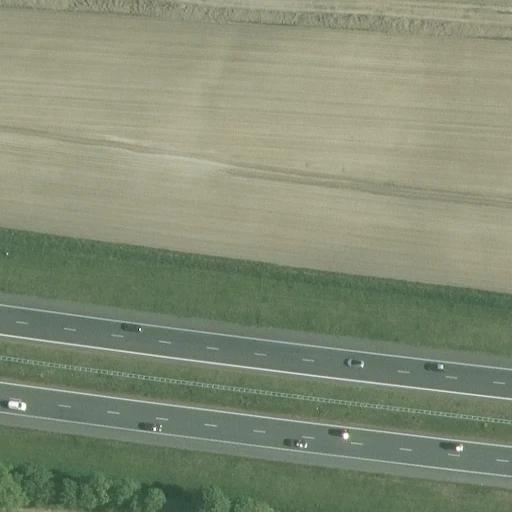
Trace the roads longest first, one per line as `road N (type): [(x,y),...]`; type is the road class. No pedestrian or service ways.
road 1 (motorway): [(511,384),(0,317)]
road 2 (motorway): [(0,396),(511,462)]
road 3 (track): [(511,19),(198,0)]
